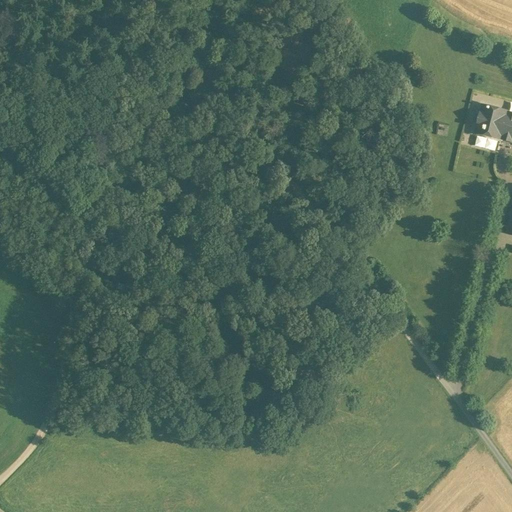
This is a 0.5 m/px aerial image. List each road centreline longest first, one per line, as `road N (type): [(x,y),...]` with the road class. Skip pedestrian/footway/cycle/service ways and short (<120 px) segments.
road 1 (track): [(0,480),(37,439),(60,385),(133,0)]
road 2 (track): [(368,267),(145,0)]
road 3 (unclassified): [(511,467),(368,267)]
